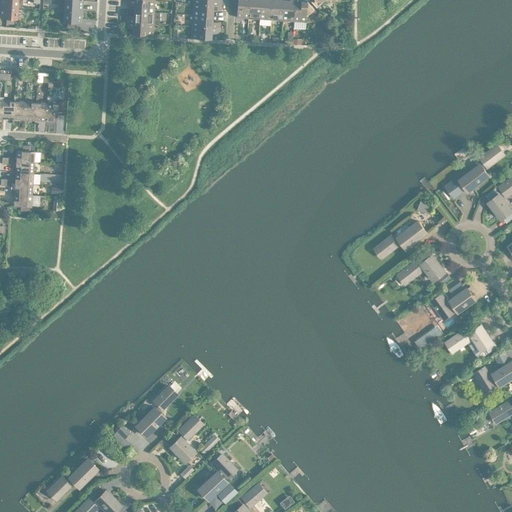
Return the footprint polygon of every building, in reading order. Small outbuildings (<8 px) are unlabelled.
[(189,0),(189,9),(209,10),(210,5),(218,5),(218,0),(189,0)] [(234,0),(233,12),(245,13),(246,0),(234,0)] [(246,0),(245,13),(257,14),(257,0),(246,0)] [(257,0),(257,14),(268,14),(268,0),(257,0)] [(268,0),(268,14),(279,15),(280,0),(268,0)] [(280,0),(279,15),(291,16),(291,0),(280,0)] [(291,0),(291,16),(303,17),(303,12),(311,4),(307,0),(291,0)] [(15,2),(0,1),(0,12),(3,13),(3,18),(10,18),(10,13),(14,13),(15,2)] [(79,6),(61,5),(61,16),(64,17),(64,22),(71,22),(71,17),(78,18),(79,6)] [(122,11),(122,16),(150,18),(151,7),(131,5),(130,11),(122,11)] [(189,9),(188,21),(217,22),(217,17),(209,16),(209,10),(189,9)] [(150,18),(122,16),(121,22),(130,22),(129,29),(149,30),(150,18)] [(217,22),(188,21),(188,32),(208,34),(208,27),(216,28),(217,22)] [(35,67),(34,77),(39,77),(40,70),(45,71),(45,68),(35,67)] [(0,101),(0,112),(10,113),(11,95),(0,95),(0,101)] [(10,113),(21,114),(22,96),(11,95),(10,113)] [(21,114),(32,115),(33,97),(22,96),(21,114)] [(32,115),(42,115),(44,98),(33,97),(32,115)] [(44,98),(42,115),(54,116),(55,98),(44,98)] [(496,140),(479,153),(483,158),(480,160),(479,159),(467,168),(465,166),(445,181),(453,192),(465,183),(467,186),(488,170),(482,163),(486,161),(486,162),(503,149),(496,140)] [(14,145),(13,156),(31,157),(32,146),(16,145),(14,145)] [(13,156),(12,167),(30,168),(31,157),(13,156)] [(12,167),(12,178),(29,179),(30,168),(12,167)] [(511,171),(498,182),(502,187),(499,189),(498,188),(487,197),(500,214),(501,212),(505,217),(511,211),(511,206),(501,192),(504,190),(505,191),(511,185),(511,171)] [(12,178),(11,188),(29,189),(29,179),(12,178)] [(49,181),(49,189),(59,189),(59,182),(49,181)] [(29,189),(11,188),(10,199),(17,200),(17,205),(24,206),(24,200),(28,201),(29,189)] [(420,195),(416,204),(427,208),(431,199),(420,195)] [(417,216),(396,232),(397,233),(394,235),(390,231),(373,243),(380,252),(397,239),(400,236),(405,243),(426,227),(417,216)] [(432,275),(444,266),(431,250),(420,258),(420,259),(417,261),(414,257),(397,270),(404,278),(420,265),(420,264),(423,262),(432,275)] [(434,276),(438,281),(448,273),(445,268),(434,276)] [(456,272),(444,280),(450,288),(461,280),(456,272)] [(466,283),(449,295),(449,296),(446,298),(440,289),(431,296),(443,313),(452,307),(448,302),(452,299),(457,307),(474,294),(466,283)] [(484,342),(492,337),(480,320),(468,327),(469,328),(466,330),(462,325),(445,337),(451,346),(468,334),(471,332),(480,345),(475,348),(478,352),(487,346),(484,342)] [(511,355),(491,368),(492,369),(489,371),(483,362),(473,368),(485,386),(494,380),(491,375),(494,373),(499,380),(511,371),(511,355)] [(166,381),(151,396),(155,400),(152,403),(151,402),(133,420),(143,430),(161,412),(155,406),(158,403),(159,404),(174,389),(166,381)] [(511,400),(510,401),(507,396),(489,407),(495,417),(511,406),(511,400)] [(191,410),(176,425),(180,429),(178,432),(177,431),(167,441),(182,456),(192,446),(181,435),(183,432),(184,433),(199,418),(191,410)] [(119,420),(113,426),(121,433),(127,427),(119,420)] [(225,472),(233,464),(218,449),(210,456),(218,464),(215,467),(214,466),(195,484),(204,494),(224,476),(218,470),(221,467),(225,472)] [(84,453),(66,472),(67,473),(64,475),(60,471),(45,486),(52,494),(67,479),(67,478),(69,476),(76,482),(94,463),(84,453)] [(255,479),(239,492),(243,497),(240,499),(239,498),(229,508),(232,511),(251,511),(243,502),(245,500),(246,501),(262,487),(255,479)] [(95,480),(86,488),(93,494),(101,486),(95,480)] [(112,511),(109,508),(117,500),(102,485),(101,486),(93,494),(92,495),(93,495),(90,498),(86,494),(71,508),(74,511),(83,511),(94,501),(93,501),(96,498),(105,507),(99,511),(112,511)]
